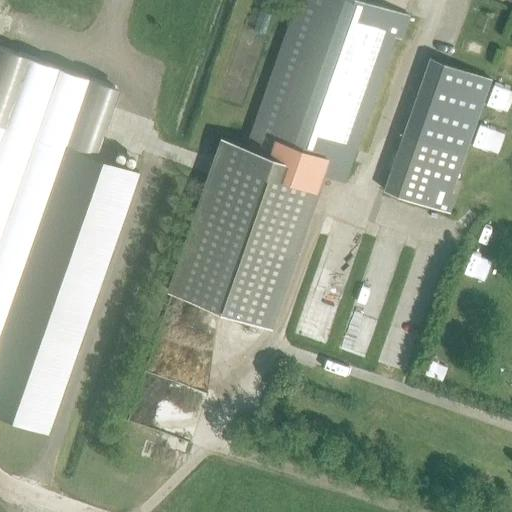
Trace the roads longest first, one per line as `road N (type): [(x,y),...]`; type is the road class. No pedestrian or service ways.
road 1 (track): [(362,187),(365,207),(435,231),(387,382),(269,348),(331,199)]
road 2 (track): [(331,199),(362,187),(430,0)]
